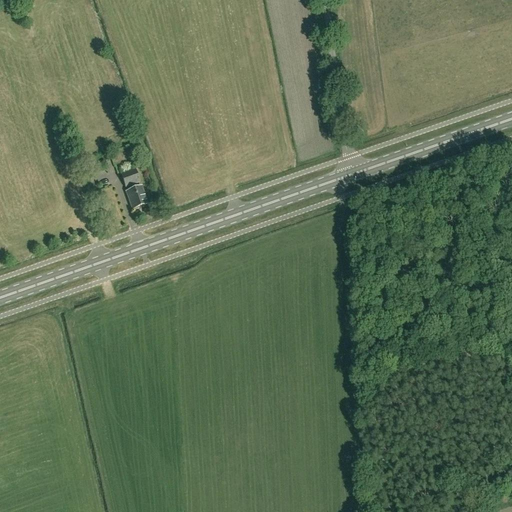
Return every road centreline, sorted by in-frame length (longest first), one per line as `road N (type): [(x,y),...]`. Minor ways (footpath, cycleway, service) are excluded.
road 1 (primary): [(0,296),(350,173)]
road 2 (unclassified): [(350,173),(329,0)]
road 3 (primary): [(350,173),(511,119)]
